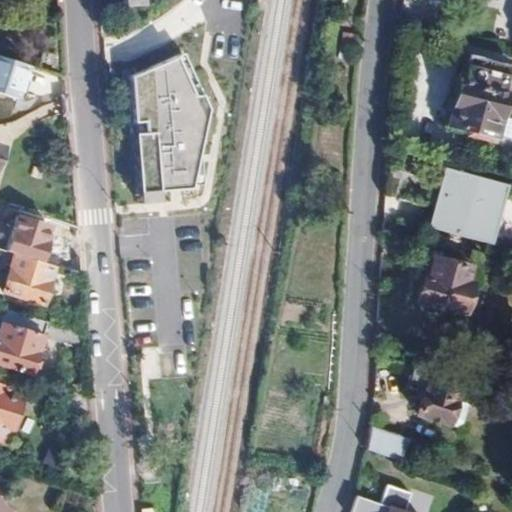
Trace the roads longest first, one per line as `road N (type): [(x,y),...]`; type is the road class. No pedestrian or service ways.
road 1 (residential): [(327,511),(349,425),(382,0)]
road 2 (residential): [(116,511),(80,0)]
